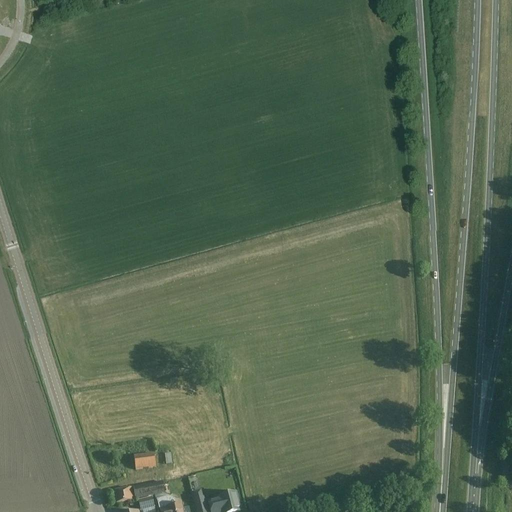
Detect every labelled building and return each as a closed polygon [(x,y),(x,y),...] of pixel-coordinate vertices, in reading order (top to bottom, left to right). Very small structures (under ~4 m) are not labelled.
[(162,468),(160,455),(134,458),(136,471),(162,468)] [(196,481),(186,483),(190,496),(199,494),(196,481)] [(165,495),(163,484),(134,489),(115,492),(117,505),(133,502),(133,501),(165,495)] [(209,503),(210,511),(240,511),(241,511),(236,494),(219,498),(219,500),(209,503)] [(152,498),(138,502),(141,511),(154,508),(152,498)] [(182,511),(181,505),(179,506),(179,505),(178,504),(177,502),(176,501),(175,500),(173,499),(172,499),(171,499),(170,499),(169,499),(167,499),(158,502),(160,511),(182,511)] [(195,501),(197,511),(206,511),(203,499),(195,501)]
